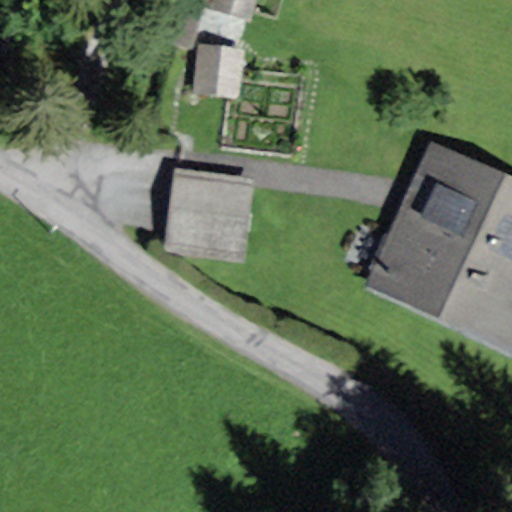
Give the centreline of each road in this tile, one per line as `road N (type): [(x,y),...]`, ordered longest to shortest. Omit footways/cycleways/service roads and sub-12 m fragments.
road 1 (residential): [(0,177),(468,472),(503,511)]
road 2 (track): [(114,0),(38,199)]
